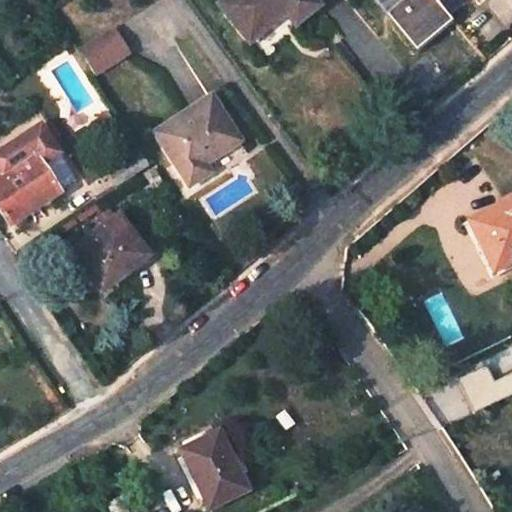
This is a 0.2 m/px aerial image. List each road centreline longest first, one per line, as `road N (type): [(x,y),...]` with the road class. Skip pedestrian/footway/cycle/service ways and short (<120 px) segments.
road 1 (residential): [(471,511),(301,258)]
road 2 (unknown): [(341,223),(175,0)]
road 3 (tertiary): [(301,258),(102,422)]
road 4 (tertiary): [(439,133),(301,258)]
road 5 (residential): [(0,268),(102,422)]
road 6 (residential): [(332,0),(439,133)]
